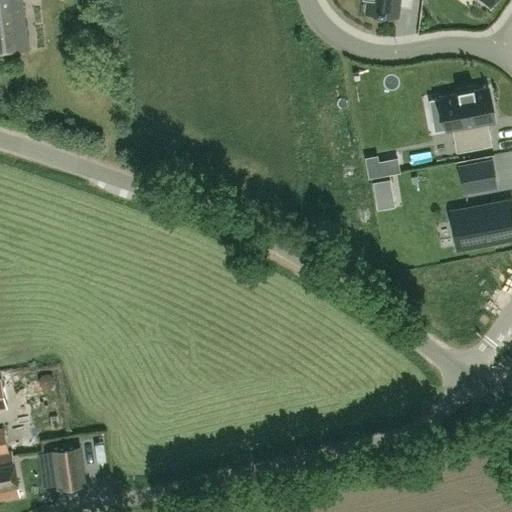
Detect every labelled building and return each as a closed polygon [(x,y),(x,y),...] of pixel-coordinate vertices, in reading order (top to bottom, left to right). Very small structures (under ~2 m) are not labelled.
[(0,0),(0,53),(28,50),(22,0),(0,0)] [(367,0),(367,10),(380,11),(380,12),(386,12),(399,14),(400,5),(408,6),(412,6),(412,0),(367,0)] [(459,93),(441,96),(447,128),(452,127),(456,150),(484,145),(481,130),(479,131),(477,122),(494,119),(488,88),(475,90),(474,87),(458,89),(459,93)] [(471,162),(471,163),(460,165),(460,164),(459,164),(459,165),(460,165),(465,191),(464,191),(464,192),(465,192),(476,190),(477,190),(477,189),(476,189),(471,163),(472,163),(472,162),(471,162)] [(458,247),(511,237),(511,200),(451,211),(458,247)] [(0,499),(20,495),(12,450),(9,451),(4,428),(0,428),(0,499)] [(53,449),(59,487),(85,483),(79,445),(53,449)]
